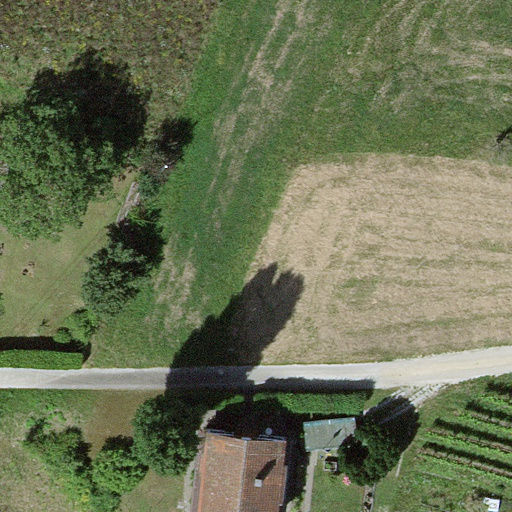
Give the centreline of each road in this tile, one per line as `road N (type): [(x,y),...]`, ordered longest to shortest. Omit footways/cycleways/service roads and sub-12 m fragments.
road 1 (residential): [(351,374),(0,379)]
road 2 (track): [(511,356),(351,374)]
